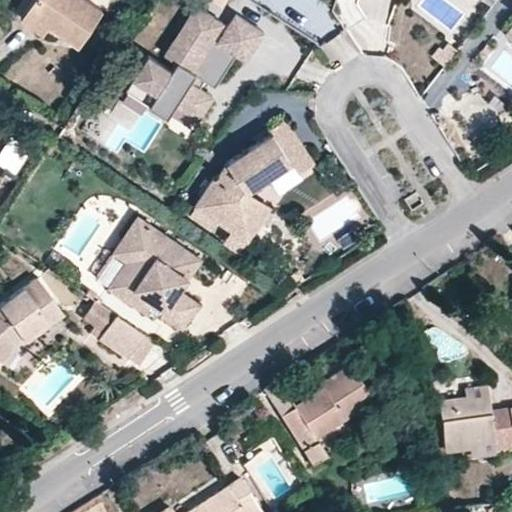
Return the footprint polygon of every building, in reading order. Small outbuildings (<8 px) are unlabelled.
[(81,0),(39,0),(29,14),(54,32),(67,41),(81,51),(105,17),(81,0)] [(189,85),(194,77),(207,84),(214,89),(234,55),(244,62),(261,32),(232,15),(216,43),(211,40),(220,25),(192,8),(183,25),(190,30),(180,47),(172,43),(163,58),(176,65),(171,74),(147,60),(133,83),(157,97),(149,110),(168,121),(176,108),(199,122),(213,99),(202,93),(189,85)] [(54,32),(29,14),(21,26),(46,44),(54,32)] [(190,30),(183,25),(172,43),(180,47),(190,30)] [(202,93),(207,84),(194,77),(189,85),(202,93)] [(274,138),(228,167),(216,185),(214,184),(197,211),(235,235),(253,208),(243,202),(247,196),(292,166),(300,178),(315,169),(286,124),(271,134),(274,138)] [(271,211),(247,196),(243,202),(253,208),(235,235),(249,244),(271,211)] [(132,255),(128,262),(109,287),(148,311),(153,302),(164,309),(162,316),(184,330),(201,304),(179,290),(164,281),(174,269),(185,276),(197,257),(134,216),(122,233),(125,235),(128,237),(132,255)] [(113,252),(128,262),(132,255),(128,237),(125,235),(113,252)] [(38,248),(33,256),(42,262),(47,254),(38,248)] [(164,281),(179,290),(185,276),(174,269),(164,281)] [(0,360),(0,361),(13,343),(57,311),(37,281),(0,303),(0,360)] [(108,308),(95,300),(84,317),(97,325),(108,308)] [(121,353),(138,328),(108,308),(97,325),(91,334),(121,353)] [(147,334),(138,328),(122,352),(130,358),(147,334)] [(358,378),(374,368),(361,349),(346,359),(358,378)] [(314,437),(370,401),(347,365),(317,385),(323,394),(294,412),(276,384),(262,393),(313,472),(330,461),(314,437)] [(468,377),(468,387),(491,383),(490,375),(468,377)] [(491,383),(468,387),(443,390),(448,435),(494,429),(495,440),(511,438),(511,408),(494,410),(493,403),(491,383)] [(494,410),(511,408),(511,401),(509,401),(493,403),(494,410)] [(252,511),(248,505),(261,496),(243,470),(181,510),(173,500),(153,511),(252,511)]
